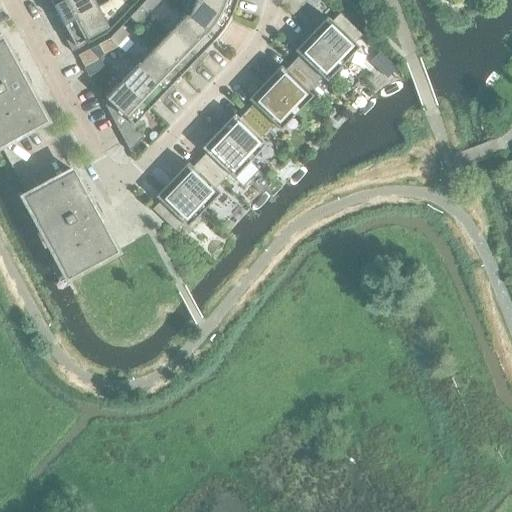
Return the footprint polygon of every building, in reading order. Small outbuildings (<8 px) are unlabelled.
[(93,0),(63,0),(48,8),(53,17),(54,16),(57,14),(64,26),(98,8),(93,0)] [(158,0),(145,0),(141,6),(149,13),(160,1),(158,0)] [(226,23),(230,16),(197,0),(189,0),(183,13),(185,15),(212,42),(216,38),(217,36),(221,32),(222,30),(224,28),(226,23)] [(197,0),(230,16),(233,10),(235,5),(236,2),(236,0),(197,0)] [(149,13),(141,6),(130,17),(137,25),(149,13)] [(98,8),(64,26),(71,38),(67,40),(66,40),(72,52),(84,45),(82,42),(108,28),(98,8)] [(327,17),(311,34),(342,64),(359,47),(354,43),(362,35),(339,13),(331,21),(327,17)] [(212,42),(185,15),(169,32),(200,62),(208,54),(207,54),(206,54),(203,51),(212,42)] [(128,34),(120,27),(109,39),(116,47),(128,34)] [(200,62),(169,32),(153,49),(181,75),(189,66),(192,69),(193,70),(200,62)] [(299,55),(292,63),(315,84),(322,77),(326,81),(342,64),(311,34),(295,51),(299,55)] [(0,145),(45,121),(29,90),(1,39),(0,39),(0,145)] [(116,47),(109,39),(98,44),(103,54),(116,47)] [(181,75),(153,49),(137,65),(169,95),(176,87),(175,87),(172,84),(181,75)] [(94,61),(88,50),(78,55),(84,66),(94,61)] [(281,66),(264,83),(296,113),(312,96),(308,91),(315,84),(292,63),(285,70),(281,66)] [(169,95),(137,65),(121,82),(149,108),(158,99),(161,102),(160,102),(161,103),(169,95)] [(139,119),(149,108),(121,82),(104,100),(103,98),(101,99),(132,155),(133,155),(132,152),(143,141),(134,132),(143,122),(142,121),(142,122),(139,119)] [(296,113),(264,83),(248,100),(253,104),(246,111),(268,133),(275,125),(279,130),(296,113)] [(268,133),(246,111),(239,118),(234,114),(218,131),(249,161),(266,144),(261,140),(268,133)] [(206,152),(199,160),(222,181),(229,174),(233,178),(249,161),(218,131),(202,148),(206,152)] [(222,181),(199,160),(192,167),(188,163),(172,180),(203,210),(219,193),(215,189),(222,181)] [(116,252),(88,201),(72,170),(23,197),(67,278),(116,252)] [(203,210),(172,180),(155,197),(160,201),(152,209),(175,231),(182,223),(187,227),(203,210)]
